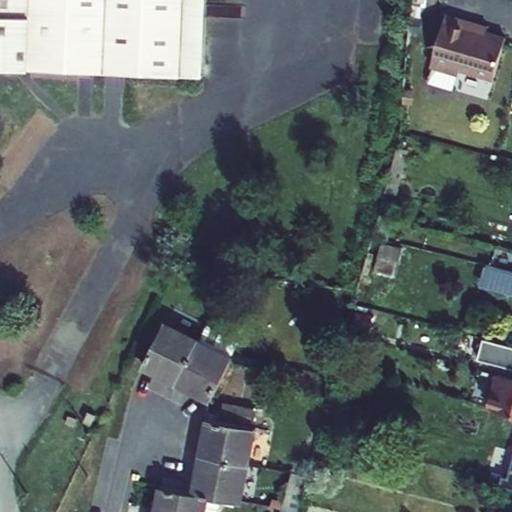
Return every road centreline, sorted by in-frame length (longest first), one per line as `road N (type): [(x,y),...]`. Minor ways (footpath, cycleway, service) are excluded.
road 1 (unknown): [(0,210),(57,175),(115,168),(164,176),(139,206),(0,459)]
road 2 (unknown): [(164,176),(226,107),(255,0)]
